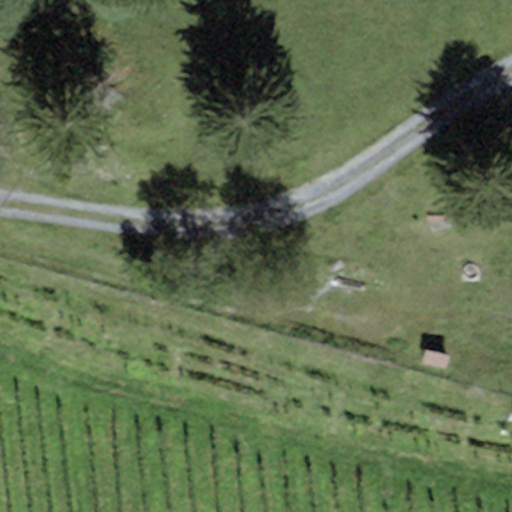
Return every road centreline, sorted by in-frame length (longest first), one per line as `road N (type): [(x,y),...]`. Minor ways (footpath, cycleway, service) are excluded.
road 1 (track): [(0,205),(179,230),(231,227),(350,179),(511,72)]
road 2 (track): [(511,483),(398,461),(0,349)]
